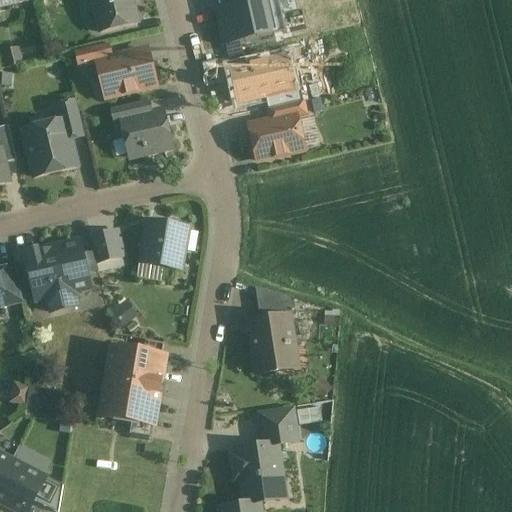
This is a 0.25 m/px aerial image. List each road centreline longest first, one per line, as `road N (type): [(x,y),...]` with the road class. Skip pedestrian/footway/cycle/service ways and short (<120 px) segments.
road 1 (residential): [(219,173),(228,269),(183,511)]
road 2 (track): [(228,269),(353,309),(386,334),(511,371)]
road 3 (residential): [(219,173),(0,226)]
road 4 (residential): [(171,0),(219,173)]
